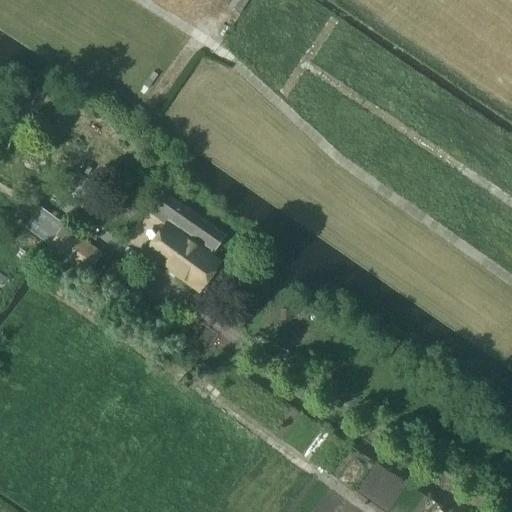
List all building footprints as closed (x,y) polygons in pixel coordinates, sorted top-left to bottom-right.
[(231,0),(228,5),(238,13),(246,0),(231,0)] [(164,223),(144,253),(200,291),(221,261),(210,253),(213,249),(213,250),(224,234),(162,192),(152,207),(148,212),(164,223)] [(37,205),(21,226),(48,246),(47,247),(53,251),(46,260),(63,273),(69,264),(85,276),(103,253),(65,224),(64,225),(37,205)] [(89,284),(97,291),(104,282),(95,275),(89,284)] [(289,320),(290,310),(280,310),(280,320),(289,320)]
